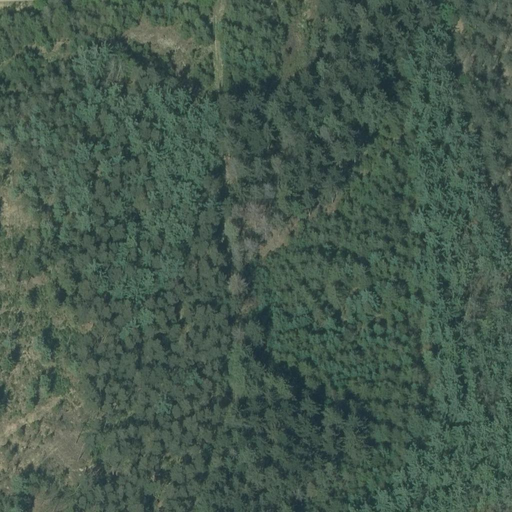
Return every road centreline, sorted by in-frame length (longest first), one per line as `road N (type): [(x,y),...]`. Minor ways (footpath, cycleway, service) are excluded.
road 1 (track): [(208,0),(229,403),(258,511)]
road 2 (track): [(511,263),(432,0)]
road 3 (track): [(10,0),(179,0)]
